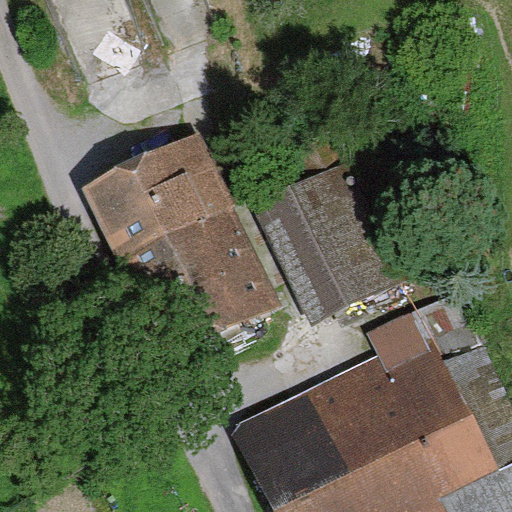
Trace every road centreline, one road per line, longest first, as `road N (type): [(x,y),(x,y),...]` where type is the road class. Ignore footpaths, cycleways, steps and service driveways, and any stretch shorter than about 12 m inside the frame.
road 1 (track): [(436,0),(60,166)]
road 2 (track): [(229,511),(193,457),(60,166)]
